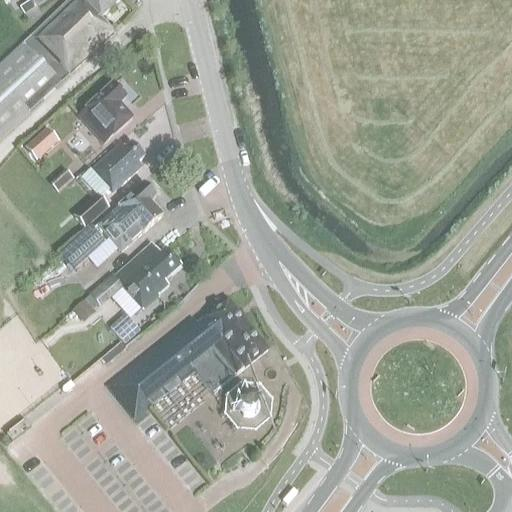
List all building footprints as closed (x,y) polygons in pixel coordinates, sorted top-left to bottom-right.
[(71,0),(23,46),(22,45),(0,65),(0,140),(61,84),(114,35),(100,20),(122,0),(71,0)] [(27,0),(29,3),(19,9),(24,16),(47,0),(27,0)] [(118,106),(125,100),(112,86),(86,110),(86,111),(77,119),(103,146),(112,138),(131,121),(118,106)] [(45,133),(25,151),(35,163),(55,145),(45,133)] [(120,146),(90,173),(111,197),(141,169),(137,165),(144,159),(131,145),(124,151),(120,146)] [(118,209),(96,228),(120,255),(162,218),(149,204),(155,199),(144,186),(117,209),(118,209)] [(96,196),(72,218),(84,231),(108,210),(96,196)] [(89,229),(59,257),(73,273),(104,245),(89,229)] [(150,248),(114,279),(113,278),(89,297),(99,309),(122,290),(142,312),(158,297),(157,296),(168,287),(163,282),(181,266),(166,250),(158,257),(150,248)] [(216,311),(195,327),(189,320),(107,387),(134,421),(195,371),(213,394),(266,352),(227,302),(224,305),(220,300),(212,306),(216,311)] [(80,322),(92,313),(84,304),(73,313),(80,322)] [(126,345),(140,332),(126,316),(111,328),(126,345)] [(119,356),(125,351),(121,346),(114,351),(119,356)] [(229,401),(228,416),(238,428),(253,429),(265,419),(267,405),(257,393),(241,391),(229,401)]
